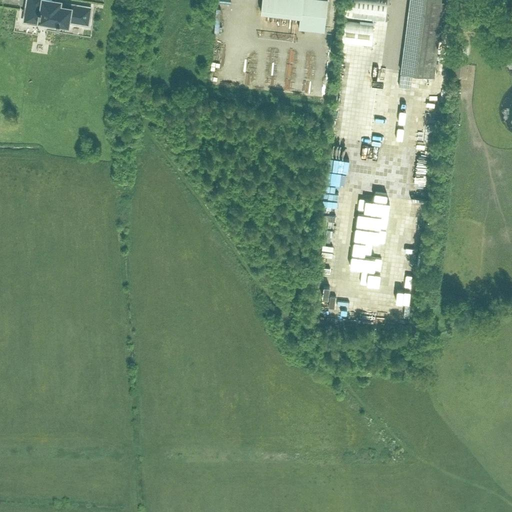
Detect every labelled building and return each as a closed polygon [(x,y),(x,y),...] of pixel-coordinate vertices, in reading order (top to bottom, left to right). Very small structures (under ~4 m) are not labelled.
[(58,5),(58,2),(59,0),(57,0),(25,0),(23,11),(38,13),(37,19),(47,21),(47,23),(57,24),(57,22),(66,24),(67,20),(86,23),(89,7),(64,3),(64,6),(58,5)] [(262,0),(261,12),(301,16),(299,29),(324,32),(328,0),(262,0)] [(345,0),(343,16),(383,20),(386,0),(345,0)] [(409,0),(400,72),(434,76),(444,1),(439,1),(439,0),(409,0)] [(371,43),(373,24),(344,20),(341,40),(371,43)] [(453,75),(466,76),(470,44),(456,42),(453,75)] [(352,71),(356,54),(347,52),(343,69),(352,71)] [(311,90),(321,90),(321,79),(311,79),(311,90)] [(433,114),(436,106),(423,103),(421,111),(433,114)] [(427,145),(429,124),(421,123),(418,143),(427,145)] [(421,157),(421,164),(429,164),(429,156),(421,157)] [(418,188),(427,189),(428,176),(418,176),(418,188)] [(357,207),(353,270),(366,271),(366,275),(378,276),(379,269),(365,268),(365,258),(379,259),(382,222),(369,222),(370,208),(357,207)] [(325,218),(322,229),(333,231),(335,221),(325,218)] [(320,242),(332,244),(334,232),(322,230),(320,242)] [(339,314),(357,316),(358,311),(365,312),(367,299),(341,296),(339,314)]
